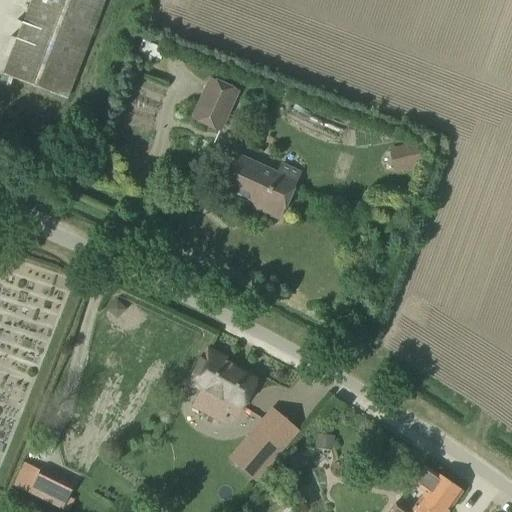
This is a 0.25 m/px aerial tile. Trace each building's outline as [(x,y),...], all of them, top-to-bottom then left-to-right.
[(103,0),(32,0),(4,75),(65,99),(103,0)] [(192,118),(220,131),(237,92),(210,79),(192,118)] [(417,142),(388,148),(393,172),(422,166),(417,142)] [(281,163),(276,174),(233,154),(218,187),(247,200),(246,204),(278,219),(300,172),(281,163)] [(231,410),(239,415),(257,386),(225,367),(226,365),(210,355),(192,386),(211,398),(213,403),(204,417),(220,427),(231,410)] [(230,460),(258,483),(290,444),(263,421),(230,460)] [(67,510),(78,487),(24,462),(13,485),(67,510)] [(447,511),(462,491),(437,474),(436,475),(422,465),(410,482),(424,492),(409,511),(406,511),(398,506),(393,511),(447,511)]
